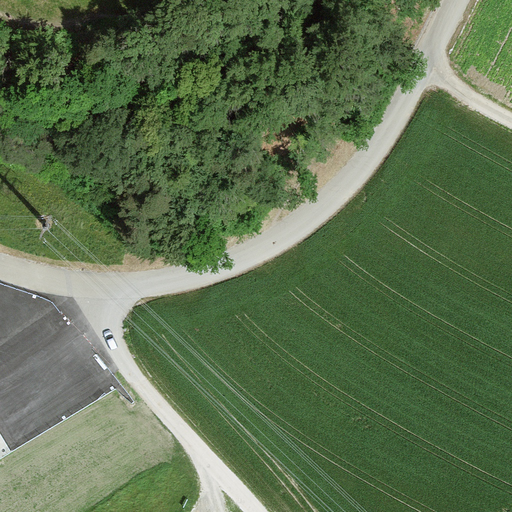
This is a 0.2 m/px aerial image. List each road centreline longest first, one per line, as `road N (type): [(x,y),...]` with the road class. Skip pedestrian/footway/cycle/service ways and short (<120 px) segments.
road 1 (residential): [(106,304),(236,266),(336,194),(377,146),(459,0)]
road 2 (track): [(253,511),(124,364)]
